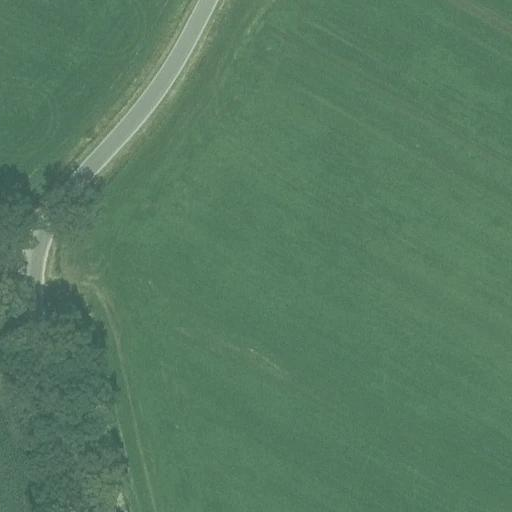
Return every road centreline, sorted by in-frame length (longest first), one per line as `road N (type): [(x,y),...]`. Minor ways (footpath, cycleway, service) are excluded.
road 1 (unclassified): [(21,256),(153,92),(208,0)]
road 2 (unclassified): [(82,511),(21,256)]
